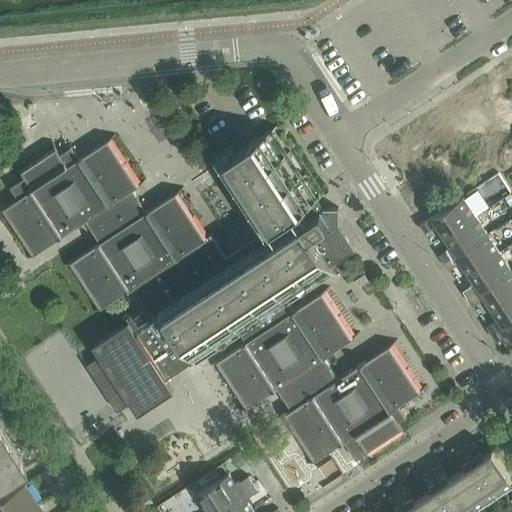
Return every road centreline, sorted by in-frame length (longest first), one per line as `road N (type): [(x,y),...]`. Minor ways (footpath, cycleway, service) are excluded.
road 1 (tertiary): [(344,142),(286,54),(260,47),(0,74)]
road 2 (tertiary): [(509,398),(344,142)]
road 3 (unclassified): [(337,511),(509,398)]
road 4 (unclassified): [(344,142),(511,27)]
